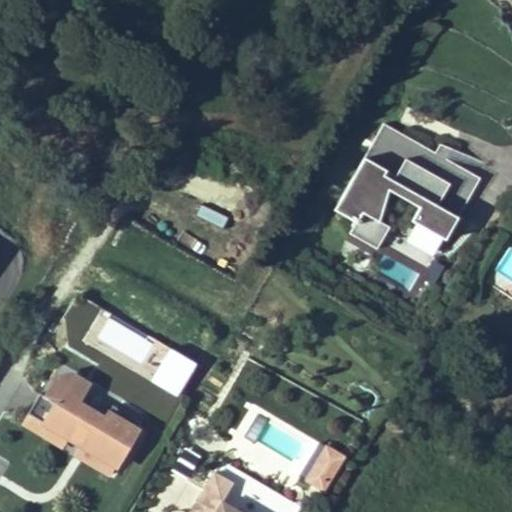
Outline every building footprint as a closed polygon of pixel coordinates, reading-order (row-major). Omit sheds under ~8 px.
[(483,172),(387,117),(337,204),(358,216),(352,227),(379,243),(391,221),(381,215),(391,183),(422,201),(414,214),(447,234),(483,172)] [(222,229),(227,216),(199,206),(194,218),(222,229)] [(511,247),(506,244),(487,282),(511,294),(511,247)] [(169,351),(158,382),(183,390),(193,360),(169,351)] [(104,419),(76,403),(87,386),(69,375),(55,379),(44,397),(39,394),(27,414),(43,424),(42,427),(44,435),(62,445),(67,437),(79,445),(86,449),(82,457),(110,474),(141,422),(112,405),(104,419)] [(43,424),(27,414),(22,422),(44,435),(42,427),(43,424)] [(327,485),(345,452),(329,443),(310,475),(327,485)] [(82,457),(86,449),(79,445),(74,453),(82,457)] [(233,484),(213,472),(206,484),(226,496),(233,484)] [(238,511),(222,503),(226,496),(206,484),(189,511),(238,511)]
